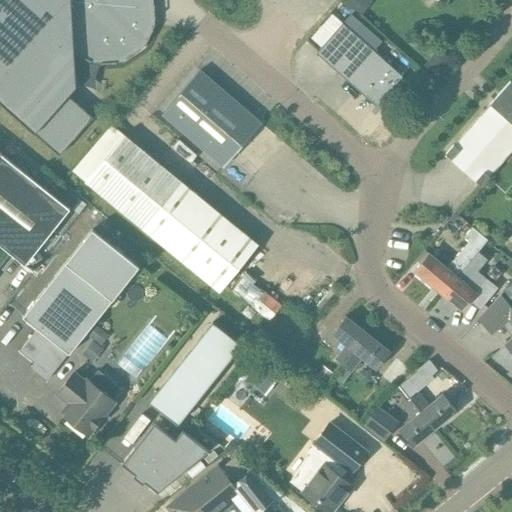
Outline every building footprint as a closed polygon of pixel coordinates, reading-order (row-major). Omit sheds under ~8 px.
[(0,0),(0,102),(60,156),(94,118),(69,96),(77,87),(75,54),(95,64),(122,63),(143,48),(155,25),(153,0),(0,0)] [(375,36),(358,20),(350,29),(343,22),(316,52),(377,106),(404,76),(368,44),(375,36)] [(434,79),(457,51),(443,40),(421,68),(434,79)] [(223,167),(261,123),(201,71),(163,115),(223,167)] [(483,186),(511,153),(511,82),(448,154),(483,186)] [(259,245),(181,181),(124,134),(85,183),(142,229),(220,292),(259,245)] [(0,245),(11,254),(26,266),(36,252),(70,209),(0,153),(0,245)] [(446,268),(438,261),(429,253),(413,271),(442,295),(457,277),(456,277),(464,267),(465,268),(477,253),(487,240),(472,227),(463,237),(469,242),(446,268)] [(91,230),(67,263),(24,318),(38,329),(20,352),(34,363),(32,369),(47,381),(69,354),(138,267),(91,230)] [(477,253),(465,268),(474,276),(477,272),(486,261),(477,253)] [(457,277),(442,295),(462,311),(471,300),(487,280),(477,272),(474,276),(465,268),(457,277)] [(244,273),(231,290),(270,320),(283,304),(244,273)] [(511,289),(503,297),(511,308),(511,289)] [(500,296),(478,320),(491,334),(503,324),(511,335),(511,337),(505,343),(511,351),(511,308),(503,297),(502,298),(500,296)] [(343,366),(369,335),(347,316),(333,333),(346,345),(335,359),(343,366)] [(178,425),(241,345),(214,323),(150,402),(178,425)] [(150,324),(129,350),(148,364),(168,338),(150,324)] [(369,335),(343,366),(352,373),(364,358),(377,369),(391,353),(369,335)] [(283,373),(261,356),(244,379),(257,390),(264,382),(271,388),(283,373)] [(418,371),(399,386),(408,397),(409,396),(436,429),(458,412),(444,394),(429,406),(417,391),(428,383),(425,380),(437,370),(429,360),(417,370),(418,371)] [(97,371),(89,381),(87,379),(85,381),(74,372),(57,394),(73,406),(65,416),(89,435),(115,402),(112,400),(121,389),(97,371)] [(414,447),(436,429),(409,396),(408,397),(400,404),(413,419),(400,430),(414,447)] [(398,425),(378,409),(365,426),(385,442),(398,425)] [(311,452),(289,480),(302,490),(301,491),(327,511),(331,511),(353,485),(342,477),(346,471),(351,475),(369,452),(329,421),(311,444),(307,449),(311,452)] [(133,476),(138,480),(172,437),(154,422),(122,463),(135,474),(133,476)] [(209,450),(183,430),(175,439),(172,437),(138,480),(143,483),(144,481),(158,492),(209,450)] [(256,511),(280,511),(249,472),(233,484),(219,467),(168,507),(172,511),(222,511),(243,495),(256,511)]
